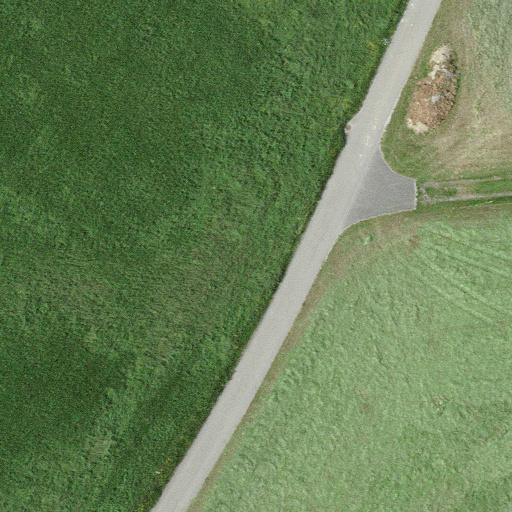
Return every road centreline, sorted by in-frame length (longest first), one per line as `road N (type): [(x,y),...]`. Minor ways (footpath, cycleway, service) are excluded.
road 1 (unclassified): [(168,511),(344,191),(428,0)]
road 2 (track): [(344,191),(416,196),(511,188)]
